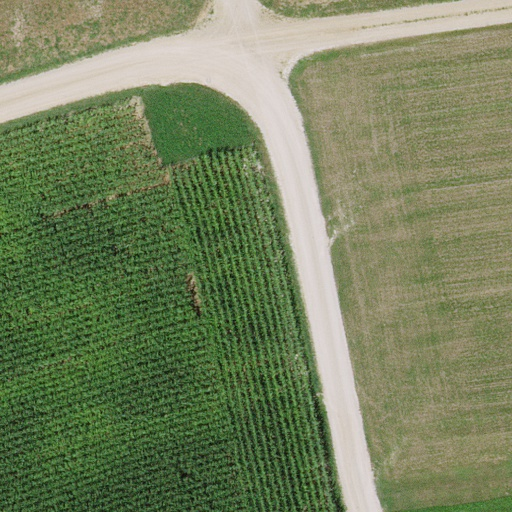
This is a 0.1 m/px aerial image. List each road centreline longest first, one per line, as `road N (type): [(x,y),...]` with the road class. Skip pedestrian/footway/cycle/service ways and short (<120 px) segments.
road 1 (track): [(372,511),(239,0)]
road 2 (track): [(0,104),(117,66),(511,9)]
